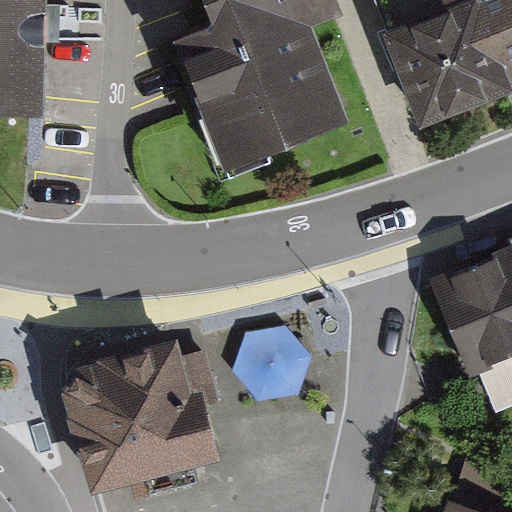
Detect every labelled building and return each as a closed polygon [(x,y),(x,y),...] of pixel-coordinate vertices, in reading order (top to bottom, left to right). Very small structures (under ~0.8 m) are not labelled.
[(0,0),(0,112),(53,114),(54,0),(0,0)] [(273,0),(285,26),(349,0),(273,0)] [(511,0),(484,0),(425,21),(463,125),(511,107),(511,0)] [(336,8),(229,46),(275,175),(382,136),(336,8)] [(511,262),(449,289),(492,390),(511,381),(511,262)] [(235,385),(303,399),(315,339),(247,325),(235,385)] [(181,337),(81,364),(64,395),(92,498),(226,461),(212,409),(225,405),(209,348),(186,354),(181,337)] [(507,511),(469,503),(466,511),(507,511)]
